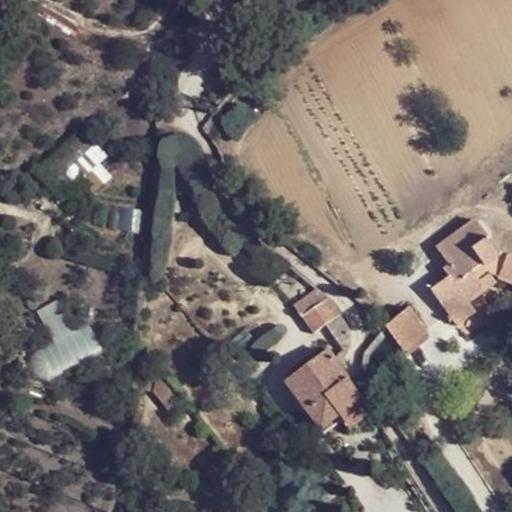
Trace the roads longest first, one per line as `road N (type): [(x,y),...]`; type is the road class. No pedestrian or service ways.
road 1 (residential): [(187,96),(187,120),(209,153),(224,201),(351,316),(356,376),(444,511)]
road 2 (residential): [(174,0),(166,26),(129,37),(37,0)]
